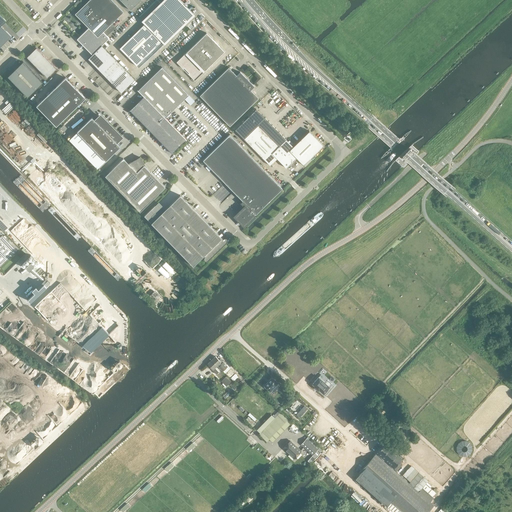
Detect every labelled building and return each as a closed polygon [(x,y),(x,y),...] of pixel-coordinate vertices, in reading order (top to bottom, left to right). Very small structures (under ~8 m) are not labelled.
[(78,0),(75,3),(80,8),(86,2),(84,0),(78,0)] [(89,0),(88,1),(111,24),(123,12),(111,0),(89,0)] [(164,47),(196,17),(179,0),(164,0),(141,23),(144,27),(119,50),(136,67),(161,43),(164,47)] [(120,0),(130,10),(140,0),(120,0)] [(111,24),(88,1),(75,14),(80,19),(79,21),(82,24),(83,22),(97,37),(103,32),(107,36),(115,28),(111,24)] [(6,21),(0,15),(0,47),(11,37),(1,26),(6,21)] [(194,81),(224,51),(206,33),(176,62),(194,81)] [(121,92),(135,79),(102,45),(88,58),(121,92)] [(36,48),(26,57),(47,78),(56,68),(36,48)] [(27,97),(42,82),(23,62),(8,76),(27,97)] [(131,109),(151,130),(153,129),(174,151),(186,139),(165,118),(188,95),(161,67),(138,90),(143,96),(131,109)] [(229,126),(258,98),(250,90),(251,89),(254,86),(240,72),(237,74),(237,75),(236,75),(228,67),(200,95),(229,126)] [(56,126),(85,98),(65,78),(36,106),(56,126)] [(105,161),(120,146),(115,142),(120,137),(100,116),(95,121),(92,117),(77,132),(105,161)] [(303,165),(323,146),(309,131),(293,146),(286,139),(279,146),(258,124),(243,139),(270,166),(277,159),(286,168),(296,158),(303,165)] [(244,207),(235,216),(244,226),(254,216),(253,215),(255,214),(282,189),(229,135),(203,160),(225,183),(226,181),(235,190),(233,192),(242,201),(240,203),(239,202),(242,206),(242,205),(244,207)] [(402,136),(388,150),(390,152),(404,138),(402,136)] [(128,164),(123,158),(105,176),(140,212),(165,187),(144,165),(140,157),(128,164)] [(144,216),(193,266),(203,256),(208,260),(226,242),(180,195),(162,213),(155,205),(144,216)] [(0,236),(0,265),(17,250),(6,239),(7,238),(5,235),(4,236),(2,234),(0,236)] [(22,261),(28,269),(38,262),(31,254),(22,261)] [(182,277),(165,259),(157,266),(174,285),(182,277)] [(162,297),(144,279),(137,286),(154,304),(162,297)] [(102,326),(83,344),(90,352),(109,334),(102,326)] [(215,356),(212,360),(217,365),(222,371),(227,366),(220,359),(219,360),(215,356)] [(217,365),(212,360),(208,364),(212,368),(211,369),(213,371),(216,374),(219,371),(215,367),(217,365)] [(270,391),(278,382),(271,377),(264,386),(270,391)] [(314,387),(318,390),(319,390),(324,394),(328,389),(327,389),(332,384),(327,379),(325,382),(318,377),(312,384),(315,386),(314,387)] [(354,394),(349,401),(356,407),(362,401),(354,394)] [(384,415),(395,404),(388,398),(377,409),(384,415)] [(305,405),(296,413),(299,416),(308,408),(305,405)] [(272,441),(289,422),(277,411),(273,415),(274,417),(261,432),(272,441)] [(31,444),(35,447),(43,439),(39,435),(31,444)] [(313,455),(318,449),(306,438),(301,444),(313,455)] [(456,441),(458,456),(472,454),(470,439),(456,441)] [(290,440),(282,448),(294,459),(302,451),(290,440)] [(186,448),(189,451),(196,445),(193,442),(186,448)] [(355,478),(388,507),(392,511),(401,511),(427,511),(433,505),(429,502),(439,491),(418,472),(408,483),(392,469),(402,458),(385,443),(357,473),(359,474),(355,478)] [(171,462),(165,467),(167,470),(174,465),(171,462)] [(345,477),(347,475),(340,469),(338,471),(345,477)] [(142,488),(145,491),(151,485),(149,482),(142,488)] [(120,508),(123,511),(129,506),(127,503),(120,508)]
